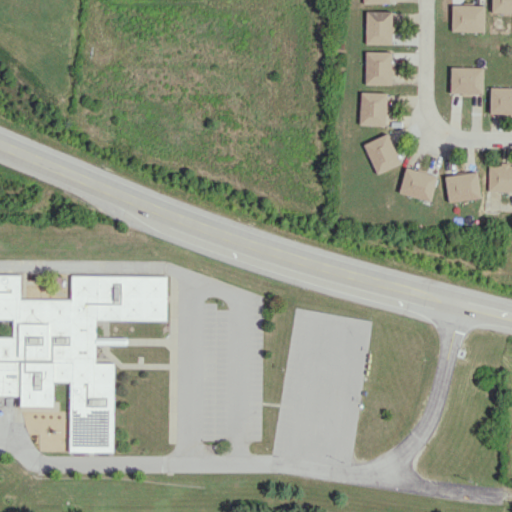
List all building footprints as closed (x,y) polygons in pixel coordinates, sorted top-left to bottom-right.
[(511,0),(491,0),(491,12),(511,12),(511,0)] [(451,31),(484,31),(484,5),(451,4),(451,31)] [(365,43),(392,44),(392,11),(365,10),(365,43)] [(364,84),(391,84),(391,51),(365,51),(364,84)] [(483,67),(450,66),(449,93),(482,93),(483,67)] [(489,113),(511,113),(511,87),(490,87),(489,113)] [(385,125),(386,92),(360,91),(359,125),(385,125)] [(376,174),(400,163),(388,133),(363,143),(376,174)] [(488,191),(511,191),(511,164),(488,164),(488,191)] [(437,176),(405,167),(398,192),(430,201),(437,176)] [(445,175),(447,201),(480,198),(477,172),(445,175)] [(0,275),(16,275),(16,301),(72,301),(72,279),(162,279),(162,316),(91,316),(90,363),(111,363),(110,452),(69,452),(69,380),(56,380),(55,410),(15,410),(15,397),(0,397),(0,335),(13,335),(13,317),(0,317),(0,275)]
